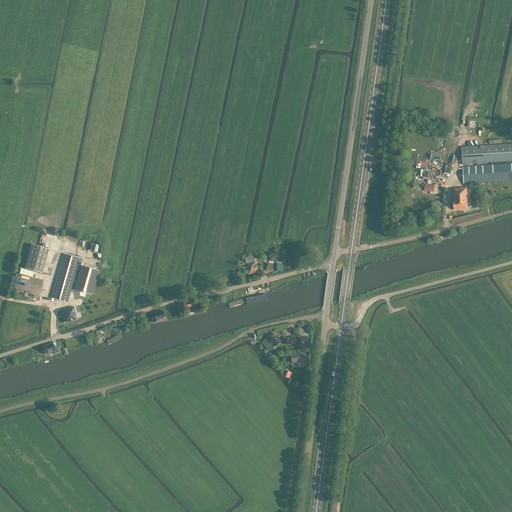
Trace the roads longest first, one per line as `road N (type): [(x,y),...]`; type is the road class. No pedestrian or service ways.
road 1 (tertiary): [(0,354),(332,260)]
road 2 (unclassified): [(0,409),(119,383),(251,327),(325,313)]
road 3 (tertiary): [(333,252),(369,0)]
road 4 (primary): [(351,248),(385,0)]
road 5 (track): [(334,511),(359,320)]
road 6 (primary): [(315,511),(341,323)]
road 7 (unclassified): [(300,511),(324,323)]
road 8 (unclassified): [(341,323),(359,320),(383,294),(511,259)]
road 9 (unclassified): [(351,248),(511,209)]
